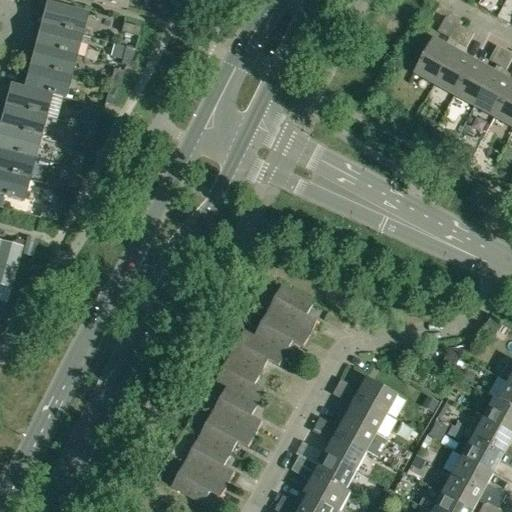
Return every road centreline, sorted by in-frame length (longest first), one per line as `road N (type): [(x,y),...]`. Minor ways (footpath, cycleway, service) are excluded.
road 1 (secondary): [(192,138),(1,511)]
road 2 (secondary): [(53,511),(234,157)]
road 3 (residential): [(504,265),(470,323),(343,347),(252,511)]
road 4 (unclassified): [(234,157),(421,241),(504,265)]
road 5 (unclassified): [(504,265),(250,124)]
road 6 (secondary): [(250,124),(308,0)]
road 7 (secondary): [(273,0),(211,104)]
